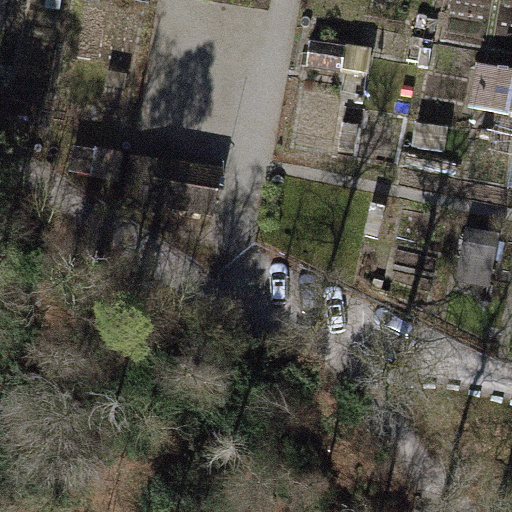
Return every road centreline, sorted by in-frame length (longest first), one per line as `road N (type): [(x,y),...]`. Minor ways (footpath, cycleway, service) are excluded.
road 1 (unclassified): [(511,400),(241,304)]
road 2 (track): [(0,166),(241,304)]
